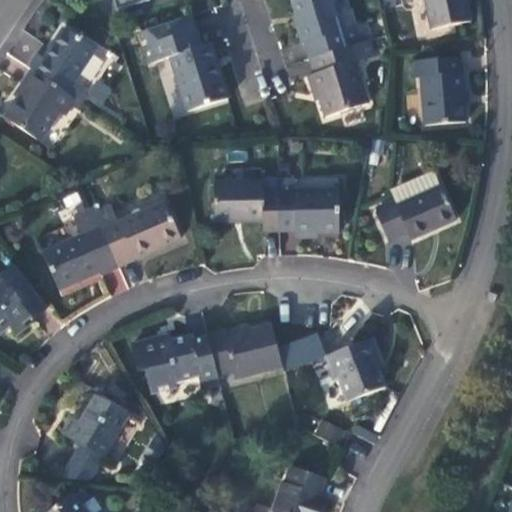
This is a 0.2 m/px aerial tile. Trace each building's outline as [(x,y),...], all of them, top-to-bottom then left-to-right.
[(305,43),(311,60),(369,42),(373,41),(369,23),(356,26),(351,10),(346,7),(336,11),(332,0),(291,0),(299,26),(297,27),(302,44),(305,43)] [(465,0),(425,0),(432,30),(470,22),(465,0)] [(150,45),(145,46),(150,64),(171,57),(187,112),(227,99),(210,44),(201,47),(196,31),(195,32),(191,17),(140,33),(143,42),(148,40),(150,45)] [(38,55),(28,68),(31,71),(67,94),(96,50),(64,29),(44,59),(38,55)] [(369,42),(311,60),(316,75),(309,78),(315,95),(318,94),(326,118),(368,105),(355,64),(373,57),(369,42)] [(459,57),(415,62),(416,79),(421,78),(426,125),(466,121),(463,93),(467,92),(465,74),(461,73),(459,57)] [(63,116),(74,100),(67,94),(31,71),(22,87),(24,88),(6,119),(40,142),(59,112),(63,116)] [(434,172),(390,192),(395,202),(397,207),(441,187),(434,172)] [(265,232),(280,232),(279,195),(279,191),(264,192),(264,183),(215,184),(216,223),(264,223),(265,232)] [(395,202),(377,209),(376,214),(389,241),(408,232),(411,240),(456,220),(442,187),(441,187),(397,207),(395,202)] [(279,195),(280,232),(296,231),(296,233),(318,233),(339,233),(339,190),(296,191),(296,194),(279,195)] [(101,228),(118,267),(181,239),(165,202),(118,223),(111,207),(95,215),(101,228)] [(101,274),(118,267),(101,228),(43,253),(60,290),(100,272),(101,274)] [(33,319),(48,308),(14,265),(0,274),(0,276),(3,280),(0,281),(0,335),(9,329),(16,336),(27,328),(21,320),(28,313),(33,319)] [(223,332),(208,336),(217,376),(233,371),(235,378),(282,366),(278,350),(272,325),(250,330),(225,337),(223,332)] [(225,337),(250,330),(249,326),(223,332),(225,337)] [(317,333),(277,344),(285,370),(324,358),(317,333)] [(217,376),(208,336),(191,341),(189,337),(151,347),(150,341),(131,346),(137,373),(144,371),(151,395),(177,388),(176,383),(198,378),(200,389),(220,385),(217,376)] [(384,389),(377,371),(372,358),(378,356),(371,339),(326,357),(335,380),(339,378),(349,401),(384,389)] [(372,358),(377,371),(384,369),(378,356),(372,358)] [(128,415),(95,396),(80,423),(72,419),(63,433),(81,445),(103,458),(128,415)] [(320,420),(314,435),(338,445),(344,430),(320,420)] [(103,458),(81,445),(61,479),(88,482),(103,458)] [(326,478),(289,468),(285,483),(281,482),(271,511),(323,511),(328,496),(321,494),(326,478)] [(86,511),(72,495),(50,511),(86,511)]
